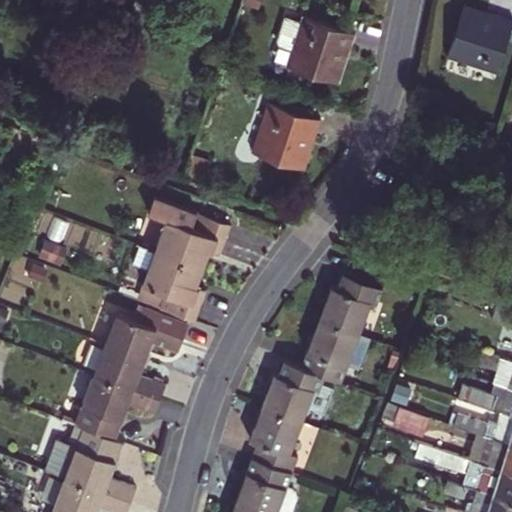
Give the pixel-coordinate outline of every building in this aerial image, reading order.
[(241,0),(239,8),(253,13),(257,0),(241,0)] [(498,71),(511,27),(511,18),(494,13),(493,15),(464,5),(448,53),(477,62),(476,64),(498,71)] [(348,53),(355,31),(303,15),(298,31),(300,32),(290,66),(337,81),(346,52),(348,53)] [(313,139),(320,118),(268,101),(263,117),(266,118),(255,152),(302,167),(311,138),(313,139)] [(211,159),(191,152),(183,177),(203,184),(211,159)] [(154,249),(201,267),(208,249),(218,253),(229,223),(153,194),(147,211),(166,218),(154,249)] [(195,284),(201,267),(154,249),(142,282),(166,291),(160,306),(193,318),(205,288),(195,284)] [(364,278),(343,270),(337,285),(332,283),(319,317),(359,332),(371,298),(376,300),(382,285),(364,278)] [(166,291),(142,282),(136,297),(160,306),(166,291)] [(511,307),(497,302),(492,317),(511,323),(511,307)] [(132,317),(139,320),(144,306),(137,303),(132,317)] [(104,342),(143,357),(150,340),(177,350),(187,322),(144,306),(139,320),(132,317),(115,311),(104,342)] [(359,332),(319,317),(301,365),(324,373),(341,380),(359,332)] [(143,357),(104,342),(92,372),(159,397),(164,383),(137,373),(143,357)] [(511,360),(479,349),(475,360),(498,369),(494,381),(496,382),(511,387),(511,360)] [(324,373),(301,365),(284,358),(279,372),(274,371),(262,404),(301,419),(314,386),(318,387),(324,373)] [(154,411),(159,397),(92,372),(74,422),(82,425),(113,437),(126,401),(154,411)] [(511,387),(496,382),(492,393),(462,384),(458,397),(501,411),(511,414),(511,387)] [(397,404),(387,400),(381,415),(391,419),(397,404)] [(289,453),(301,419),(262,404),(249,438),(257,441),(252,455),(291,470),(297,456),(289,453)] [(429,416),(397,404),(391,419),(423,431),(429,416)] [(511,414),(501,411),(497,423),(488,420),(487,423),(438,406),(434,418),(476,431),(511,442),(511,414)] [(74,422),(67,441),(75,445),(82,425),(74,422)] [(63,475),(129,500),(134,486),(108,476),(121,440),(113,437),(82,425),(75,445),(67,441),(62,440),(63,437),(56,435),(53,436),(50,443),(53,444),(44,467),(63,474),(63,475)] [(511,442),(476,431),(468,456),(485,462),(511,470),(511,442)] [(511,470),(485,462),(468,456),(413,438),(409,453),(469,472),(465,483),(477,487),(511,497),(511,470)] [(291,470),(252,455),(234,503),(258,511),(291,511),(295,503),(297,497),(296,491),(291,485),(286,484),(291,470)] [(118,511),(124,511),(129,500),(63,475),(51,506),(61,510),(60,511),(93,511),(97,504),(118,511)] [(447,479),(443,489),(464,496),(467,485),(447,479)] [(511,511),(511,497),(477,487),(468,511),(511,511)] [(258,511),(234,503),(230,511),(258,511)] [(359,511),(361,508),(347,503),(343,511),(359,511)]
